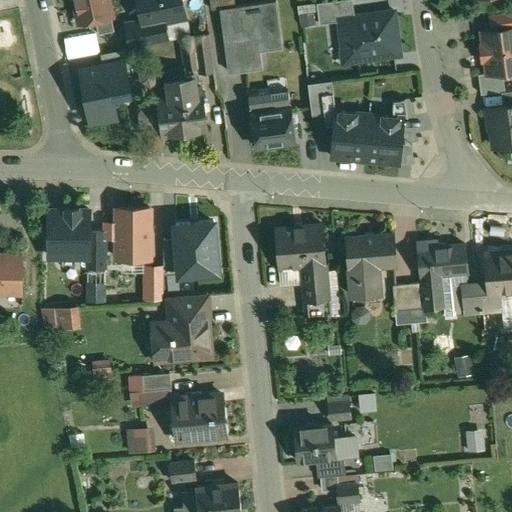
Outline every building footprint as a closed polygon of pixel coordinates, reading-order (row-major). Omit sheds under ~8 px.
[(107,0),(74,0),(80,26),(96,22),(111,19),(107,0)] [(183,0),(137,0),(142,24),(186,16),(183,0)] [(233,0),(209,0),(211,10),(220,8),(235,6),(233,0)] [(352,0),(340,0),(317,3),(319,21),(339,18),(354,16),(352,0)] [(235,6),(220,8),(229,72),(262,67),(260,51),(282,48),(276,1),(235,6)] [(354,16),(339,18),(346,62),(400,55),(394,11),(354,16)] [(511,11),(490,14),(492,30),(511,27),(511,11)] [(111,19),(96,22),(98,35),(114,32),(111,19)] [(511,27),(492,30),(483,31),(488,73),(511,70),(511,27)] [(167,28),(128,36),(130,48),(170,41),(167,28)] [(209,33),(181,39),(185,69),(198,67),(199,73),(214,71),(209,33)] [(124,61),(81,70),(89,113),(113,109),(129,87),(124,61)] [(166,81),(168,97),(157,99),(158,103),(146,105),(139,114),(140,126),(150,133),(162,131),(162,135),(207,129),(201,87),(196,87),(195,78),(166,81)] [(332,82),(308,85),(312,113),(336,111),(332,82)] [(290,104),(288,89),(249,95),(251,110),(290,104)] [(511,104),(489,108),(494,147),(511,145),(511,104)] [(290,107),(251,113),(255,146),(295,141),(290,107)] [(369,114),(336,111),(331,157),(365,160),(369,114)] [(403,117),(388,116),(369,114),(365,160),(399,163),(403,117)] [(50,256),(89,256),(89,232),(89,208),(50,208),(50,256)] [(153,208),(113,208),(113,258),(153,258),(153,208)] [(176,275),(176,278),(222,274),(217,219),(171,223),(173,240),(176,275)] [(322,225),(275,229),(278,271),(301,269),(304,306),(329,304),(322,225)] [(89,268),(105,268),(105,232),(89,232),(89,256),(89,268)] [(395,234),(350,237),(351,265),(363,265),(381,264),(396,263),(395,234)] [(173,240),(163,242),(165,277),(176,275),(173,240)] [(465,245),(437,247),(437,241),(417,243),(421,278),(422,284),(424,310),(426,310),(444,308),(441,276),(467,274),(465,245)] [(511,251),(484,254),(487,283),(481,284),(484,313),(503,311),(502,293),(511,292),(511,251)] [(0,297),(21,298),(22,254),(0,253),(0,297)] [(381,264),(363,265),(364,295),(382,294),(381,264)] [(161,269),(146,269),(146,297),(161,296),(161,269)] [(481,283),(462,285),(465,315),(484,313),(481,284),(481,283)] [(422,284),(407,285),(412,325),(427,323),(426,310),(424,310),(422,284)] [(407,285),(393,287),(396,326),(412,325),(407,285)] [(173,300),(170,301),(171,320),(206,317),(205,298),(173,300)] [(79,308),(57,309),(58,329),(80,327),(79,308)] [(206,317),(171,320),(173,335),(153,337),(155,362),(210,357),(207,317),(206,317)] [(470,357),(455,361),(459,379),(474,375),(470,357)] [(110,362),(93,364),(95,379),(111,378),(110,362)] [(170,374),(142,376),(143,392),(168,390),(171,390),(170,374)] [(142,376),(130,377),(131,393),(143,392),(142,376)] [(143,392),(131,393),(132,408),(169,404),(168,390),(143,392)] [(374,395),(359,396),(361,413),(376,411),(374,395)] [(221,396),(190,399),(190,396),(171,398),(175,440),(225,436),(221,396)] [(348,399),(329,401),(330,422),(350,420),(348,399)] [(332,426),(294,430),(298,463),(316,461),(336,459),(335,459),(333,439),(332,426)] [(152,428),(128,430),(130,454),(155,452),(152,428)] [(484,432),(468,433),(470,453),(486,452),(484,432)] [(358,456),(356,436),(333,439),(335,459),(343,458),(358,456)] [(392,455),(373,458),(376,474),(395,471),(392,455)] [(336,459),(316,461),(318,479),(337,477),(345,476),(343,458),(335,459),(336,459)] [(194,462),(171,465),(173,482),(196,479),(194,462)] [(357,476),(337,477),(338,487),(357,485),(358,485),(357,476)] [(242,511),(239,485),(185,491),(187,508),(177,509),(177,511),(242,511)] [(338,487),(336,487),(338,503),(359,501),(357,485),(338,487)]
